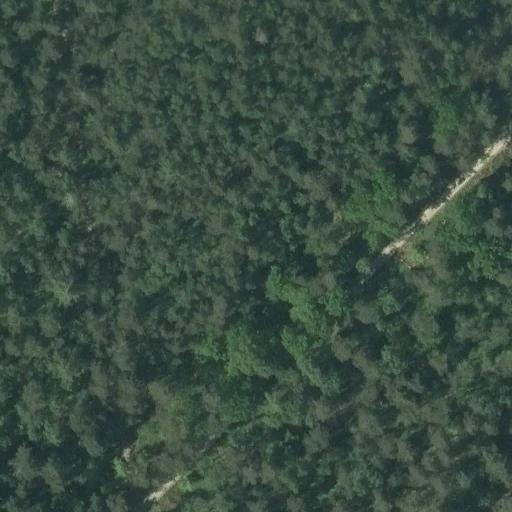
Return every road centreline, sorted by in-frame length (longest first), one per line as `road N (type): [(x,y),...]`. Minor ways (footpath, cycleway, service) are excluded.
road 1 (track): [(511,129),(136,511)]
road 2 (track): [(135,511),(55,0)]
